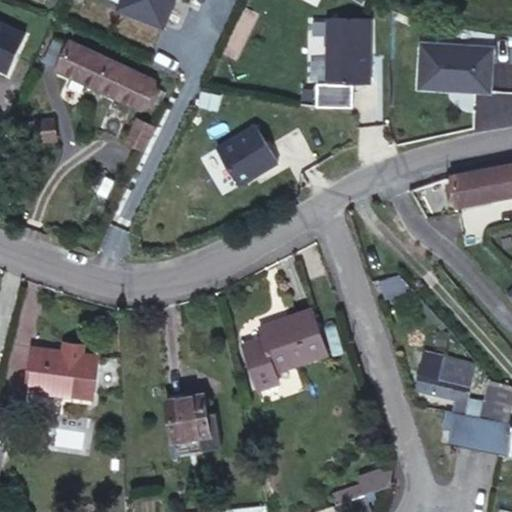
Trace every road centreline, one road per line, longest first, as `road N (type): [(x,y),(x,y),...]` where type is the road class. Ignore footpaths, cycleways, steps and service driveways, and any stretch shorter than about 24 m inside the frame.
road 1 (residential): [(0,236),(163,287),(326,208)]
road 2 (residential): [(326,208),(420,497)]
road 3 (residential): [(511,329),(370,175)]
road 4 (residential): [(370,175),(511,133)]
